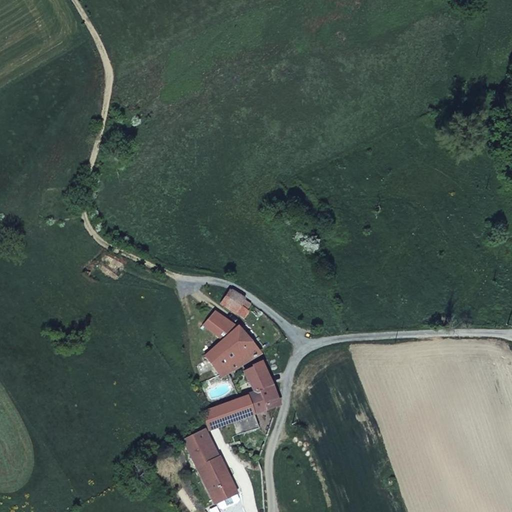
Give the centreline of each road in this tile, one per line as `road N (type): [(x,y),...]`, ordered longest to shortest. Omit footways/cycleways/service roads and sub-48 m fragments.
road 1 (unclassified): [(511,332),(387,332),(307,344)]
road 2 (residential): [(307,344),(291,363),(284,434),(267,456),(270,511)]
road 3 (unclassified): [(307,344),(230,283),(172,278)]
